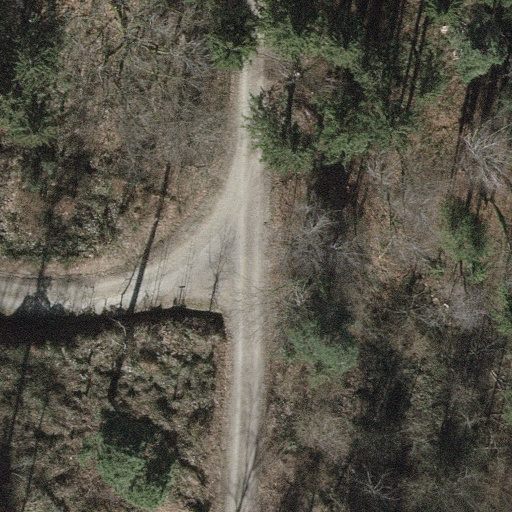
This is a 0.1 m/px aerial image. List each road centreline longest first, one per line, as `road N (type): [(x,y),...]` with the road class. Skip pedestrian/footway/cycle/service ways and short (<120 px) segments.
road 1 (track): [(261,259),(121,299),(0,289)]
road 2 (track): [(270,0),(261,259)]
road 3 (track): [(261,259),(268,511)]
